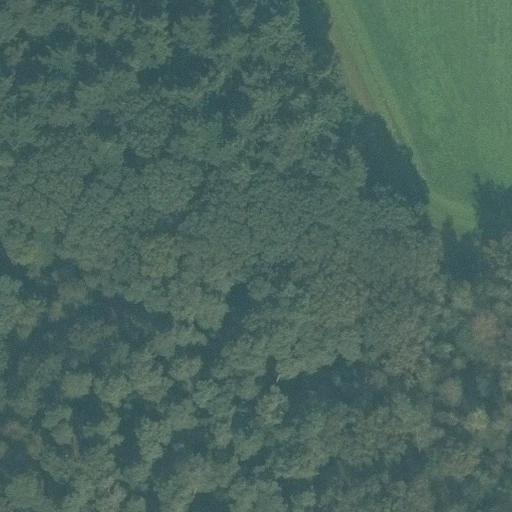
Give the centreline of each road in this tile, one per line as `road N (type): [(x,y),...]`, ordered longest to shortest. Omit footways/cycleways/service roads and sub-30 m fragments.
road 1 (track): [(59,205),(427,223),(511,248)]
road 2 (track): [(0,376),(59,205)]
